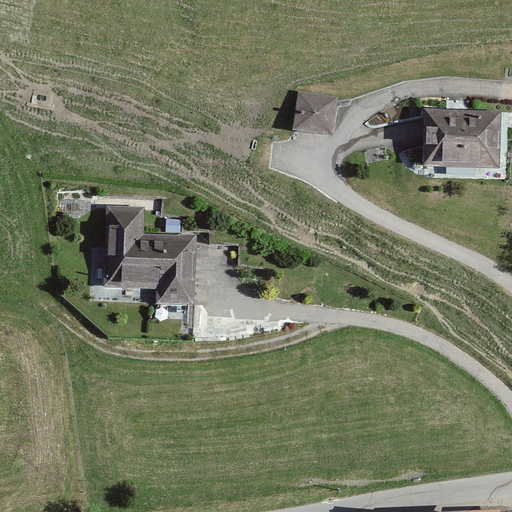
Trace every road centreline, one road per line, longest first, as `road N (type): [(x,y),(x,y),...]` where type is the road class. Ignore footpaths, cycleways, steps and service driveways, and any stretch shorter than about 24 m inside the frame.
road 1 (residential): [(511,281),(350,199),(337,189),(330,163),(343,128),(377,100),(440,85),(511,89)]
road 2 (track): [(331,315),(329,326),(295,341),(215,355),(133,354),(98,341),(17,284)]
road 3 (residential): [(511,401),(466,361),(406,328),(228,305)]
road 4 (tertiary): [(369,511),(511,490)]
